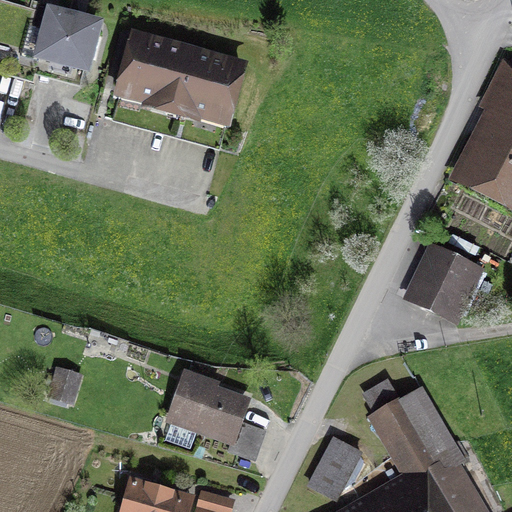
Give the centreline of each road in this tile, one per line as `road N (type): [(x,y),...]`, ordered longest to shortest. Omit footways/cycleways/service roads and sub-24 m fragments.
road 1 (tertiary): [(494,30),(264,511)]
road 2 (residential): [(0,150),(194,206)]
